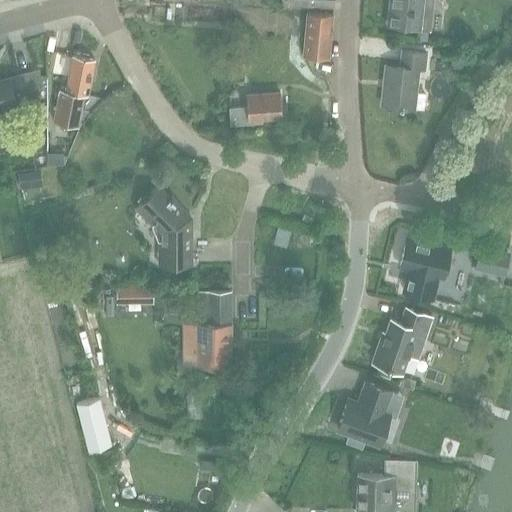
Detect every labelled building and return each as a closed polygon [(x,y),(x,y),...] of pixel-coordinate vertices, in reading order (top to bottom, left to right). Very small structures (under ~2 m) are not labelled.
[(392,0),(392,2),(390,2),(388,25),(421,28),(423,0),(392,0)] [(329,58),(334,14),(308,11),(303,55),(329,58)] [(387,65),(382,104),(415,108),(415,107),(423,108),(425,92),(417,91),(419,69),(424,69),(426,52),(403,49),(401,66),(387,65)] [(88,94),(95,58),(74,54),(67,89),(61,88),(54,120),(78,125),(81,108),(84,109),(87,94),(88,94)] [(230,75),(242,75),(241,60),(230,61),(230,75)] [(23,105),(38,101),(38,68),(32,70),(32,71),(20,74),(19,73),(0,77),(0,124),(6,123),(3,110),(16,107),(14,98),(21,96),(23,105)] [(230,107),(231,123),(262,121),(262,118),(282,117),(281,92),(247,94),(248,106),(230,107)] [(124,116),(98,136),(124,171),(151,151),(132,125),(131,126),(124,116)] [(62,152),(47,152),(47,160),(47,162),(47,164),(63,164),(62,152)] [(39,170),(18,173),(21,188),(41,184),(39,170)] [(192,265),(192,218),(158,186),(137,208),(154,225),(157,221),(166,230),(165,241),(161,241),(161,264),(192,265)] [(406,237),(399,265),(409,267),(403,290),(432,297),(437,274),(443,275),(450,247),(406,237)] [(479,245),(473,268),(503,275),(509,252),(479,245)] [(66,294),(90,294),(90,285),(70,286),(70,284),(66,284),(66,294)] [(153,286),(117,286),(117,303),(153,303),(153,286)] [(231,365),(231,321),(231,290),(208,290),(207,321),(197,321),(197,338),(186,338),(186,350),(194,350),(194,388),(199,388),(199,365),(231,365)] [(427,360),(418,357),(432,315),(405,306),(400,321),(390,317),(385,332),(382,331),(372,361),(421,378),(427,360)] [(347,399),(337,426),(348,430),(345,440),(361,445),(364,436),(379,441),(389,414),(383,412),(391,389),(364,380),(356,402),(347,399)] [(99,396),(75,402),(88,448),(112,442),(99,396)] [(384,473),(357,472),(356,510),(385,511),(384,511),(413,511),(415,459),(384,458),(384,473)]
